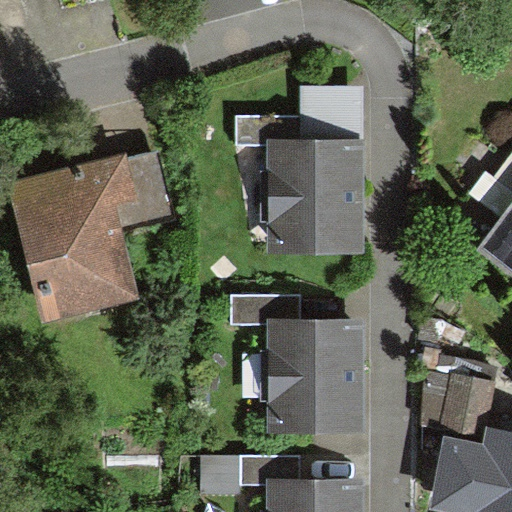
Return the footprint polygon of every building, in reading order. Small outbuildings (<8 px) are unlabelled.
[(302,89),(300,118),(300,145),(364,145),(364,89),(302,89)] [(268,259),(368,259),(368,145),(364,145),(300,145),(300,118),(236,118),(236,150),(268,150),(268,259)] [(8,189),(44,329),(142,304),(125,238),(178,224),(159,150),(8,189)] [(511,209),(476,258),(511,284),(511,160),(496,181),(511,192),(511,209)] [(268,437),(364,437),(363,326),(299,327),(299,297),(231,297),(232,330),(267,330),(268,437)] [(498,386),(451,376),(442,420),(490,429),(498,386)] [(445,442),(431,511),(511,511),(511,437),(488,433),(484,450),(445,442)] [(241,488),(241,458),(201,458),(201,496),(241,496),(241,488)] [(269,511),(363,511),(363,485),(301,485),(301,458),(241,458),(241,488),(269,488),(269,511)]
